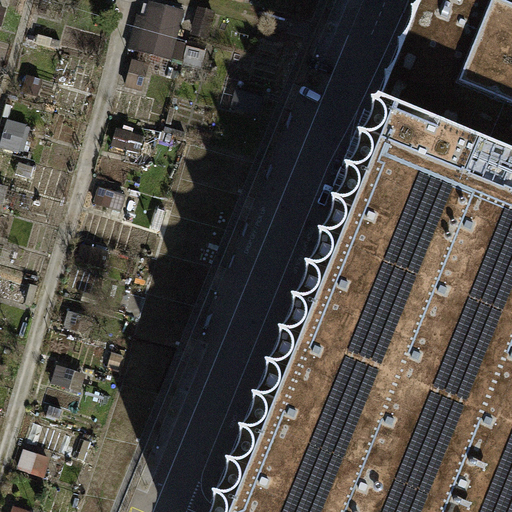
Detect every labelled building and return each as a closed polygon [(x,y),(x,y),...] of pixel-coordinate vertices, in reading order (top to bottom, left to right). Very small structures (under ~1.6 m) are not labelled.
[(511,511),(511,0),(419,0),(383,90),(342,187),(247,419),(208,511),(511,511)] [(138,17),(129,51),(172,62),(172,60),(183,62),(187,47),(177,44),(185,13),(149,3),(145,19),(138,17)] [(0,28),(3,30),(8,10),(0,7),(0,28)] [(191,37),(210,42),(216,14),(198,9),(191,37)] [(125,90),(142,94),(149,66),(132,61),(125,90)] [(24,94),(51,103),(56,87),(29,78),(24,94)] [(232,109),(260,117),(265,99),(237,92),(232,109)] [(0,149),(20,154),(28,127),(8,121),(0,149)] [(112,148),(140,154),(144,137),(116,130),(112,148)] [(121,215),(126,197),(100,189),(94,207),(121,215)] [(77,263),(104,271),(109,254),(82,246),(77,263)] [(65,329),(90,336),(95,319),(69,312),(65,329)] [(80,395),(87,377),(57,367),(50,385),(80,395)] [(17,471),(46,479),(52,459),(24,451),(17,471)]
